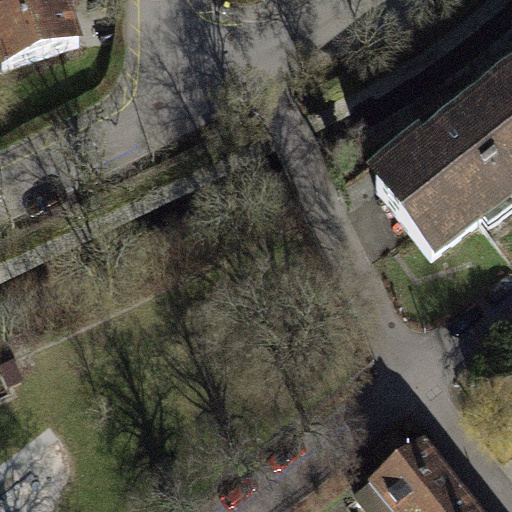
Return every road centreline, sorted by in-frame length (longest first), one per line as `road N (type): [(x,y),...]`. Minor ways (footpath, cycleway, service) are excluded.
road 1 (residential): [(166,120),(367,0)]
road 2 (residential): [(254,511),(412,389)]
road 3 (residential): [(0,198),(166,120)]
road 4 (residential): [(412,389),(508,511)]
road 5 (residential): [(412,389),(511,312)]
road 6 (residential): [(164,0),(166,120)]
